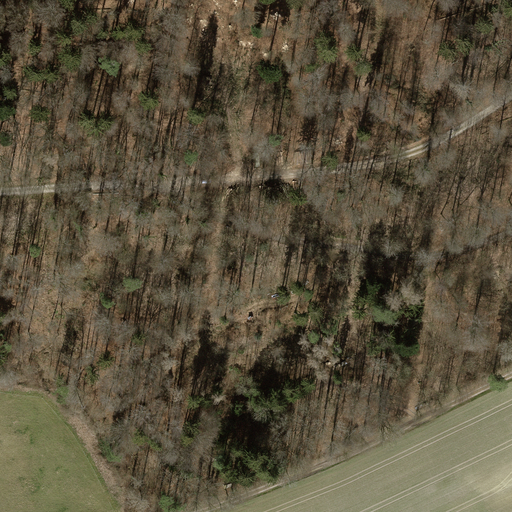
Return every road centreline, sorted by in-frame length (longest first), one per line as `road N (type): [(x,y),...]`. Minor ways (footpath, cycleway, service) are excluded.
road 1 (track): [(0,190),(265,175),(402,156),(440,143),(511,98)]
road 2 (track): [(511,233),(444,251),(359,250),(251,226),(152,181)]
road 3 (track): [(511,373),(194,511)]
